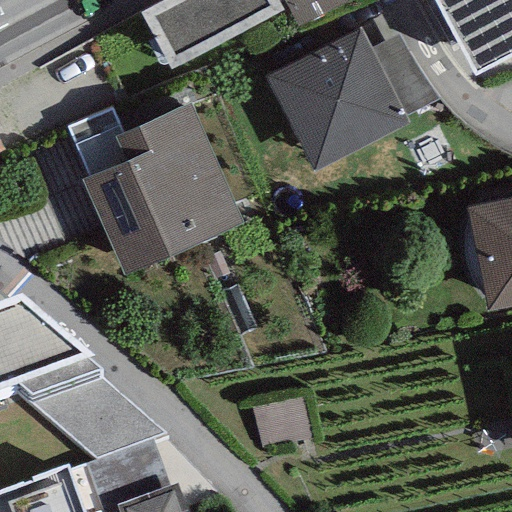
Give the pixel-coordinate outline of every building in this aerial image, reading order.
[(277,0),(162,0),(140,12),(170,68),(282,8),(277,0)] [(286,0),(299,24),(346,0),(286,0)] [(511,0),(435,0),(474,73),(511,53),(511,0)] [(360,27),(265,75),(314,171),(409,123),(404,115),(370,47),(360,27)] [(398,35),(370,47),(404,115),(438,97),(398,35)] [(190,104),(78,152),(89,177),(84,179),(125,274),(242,224),(190,104)] [(511,197),(465,207),(487,310),(511,304),(511,197)] [(0,407),(16,402),(90,377),(15,316),(0,321),(0,407)] [(90,377),(16,402),(94,466),(163,440),(90,377)] [(304,393),(251,403),(258,446),(312,436),(304,393)] [(0,511),(78,511),(68,480),(0,504),(0,511)] [(181,511),(177,496),(131,511),(181,511)]
